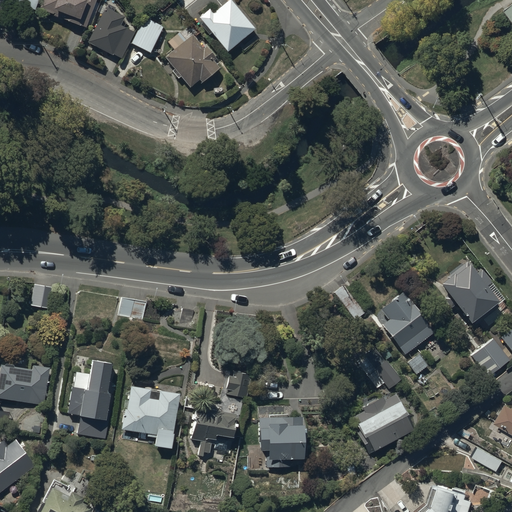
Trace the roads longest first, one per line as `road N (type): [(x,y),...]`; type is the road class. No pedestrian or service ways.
road 1 (secondary): [(413,180),(328,243),(252,270),(0,251)]
road 2 (residential): [(341,40),(244,117),(211,131),(153,122),(0,54)]
